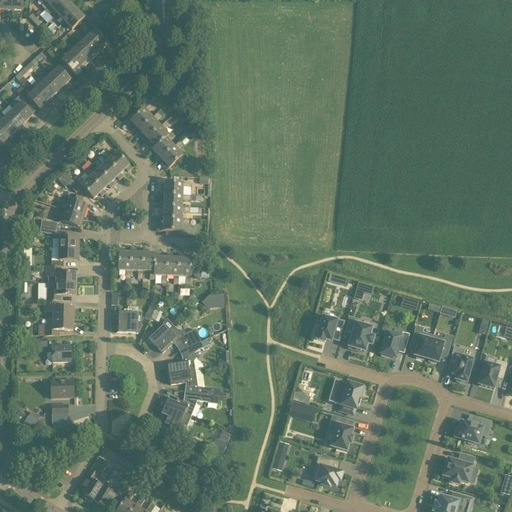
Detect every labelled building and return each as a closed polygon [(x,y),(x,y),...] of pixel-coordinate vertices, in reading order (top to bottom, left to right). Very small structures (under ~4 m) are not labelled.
[(1,0),(1,12),(12,12),(12,0),(1,0)] [(23,0),(12,0),(12,12),(23,12),(23,0)] [(45,11),(49,7),(49,8),(57,0),(42,0),(45,3),(41,7),(45,11)] [(57,0),(49,8),(50,8),(46,12),(49,16),(53,12),(57,16),(70,4),(66,0),(57,0)] [(57,16),(60,19),(57,22),(60,26),(63,23),(64,24),(77,12),(70,4),(57,16)] [(253,18),(251,22),(264,27),(268,16),(255,11),(253,18)] [(84,19),(77,12),(64,24),(72,32),(84,21),(85,20),(84,19)] [(292,12),(289,24),(293,25),(308,29),(311,17),(307,16),(302,15),(297,13),(292,12)] [(28,18),(33,23),(36,20),(32,15),(28,18)] [(84,21),(94,32),(95,31),(98,33),(101,31),(87,16),(84,19),(85,20),(84,21)] [(41,24),(36,20),(33,23),(37,28),(41,24)] [(248,29),(247,33),(260,38),(264,27),(251,22),(248,29)] [(293,25),(290,36),(309,41),(313,30),(308,29),(293,25)] [(43,34),(47,39),(51,35),(47,31),(43,34)] [(94,32),(87,39),(98,51),(107,43),(95,31),(94,32)] [(245,37),(242,44),(255,49),(260,38),(247,33),(245,37)] [(52,43),(55,40),(51,35),(47,39),(52,43)] [(287,47),(302,51),(302,52),(306,53),(309,41),(290,36),(287,47)] [(90,59),(98,51),(87,39),(78,47),(90,59)] [(282,45),(279,57),(284,59),(289,60),(294,61),(298,63),(302,52),(302,51),(287,47),(282,45)] [(82,67),(90,59),(78,47),(70,54),(82,67)] [(217,48),(212,61),(223,65),(228,52),(224,51),(217,48)] [(228,52),(223,65),(234,69),(239,56),(232,54),(228,52)] [(73,75),(82,67),(70,54),(62,62),(73,75)] [(40,55),(35,59),(39,63),(43,59),(40,55)] [(239,56),(234,69),(245,74),(250,61),(243,58),(239,56)] [(35,59),(27,66),(31,70),(39,63),(35,59)] [(23,78),(31,70),(27,66),(19,74),(23,78)] [(59,68),(51,76),(63,89),(71,81),(59,68)] [(277,71),(272,84),(283,88),(288,76),(284,74),(277,71)] [(18,82),(23,78),(19,74),(15,78),(18,82)] [(55,96),(63,89),(51,76),(43,83),(55,96)] [(288,76),(283,88),(294,93),(299,80),(292,77),(288,76)] [(299,80),(294,93),(305,97),(310,84),(303,81),(299,80)] [(43,83),(35,91),(47,103),(55,96),(43,83)] [(39,111),(47,103),(35,91),(27,98),(39,111)] [(318,98),(313,110),(326,114),(328,110),(330,103),(318,98)] [(140,107),(143,110),(130,123),(135,128),(133,130),(136,134),(139,132),(151,119),(147,114),(153,109),(149,105),(150,104),(148,101),(140,107)] [(21,104),(13,112),(25,124),(33,117),(31,115),(34,112),(26,103),(23,106),(21,104)] [(313,110),(309,120),(322,125),(325,119),(326,114),(313,110)] [(13,112),(5,119),(17,132),(25,124),(13,112)] [(160,128),(155,123),(161,117),(157,114),(151,119),(139,132),(144,137),(141,139),(144,143),(147,140),(160,128)] [(222,115),(217,128),(224,130),(228,132),(233,119),(222,115)] [(5,119),(0,123),(0,129),(9,139),(17,132),(5,119)] [(233,119),(228,132),(235,135),(239,136),(244,123),(233,119)] [(309,120),(305,131),(318,136),(319,132),(322,125),(309,120)] [(166,122),(160,128),(147,140),(152,145),(149,148),(152,152),(168,137),(163,132),(169,126),(166,122)] [(244,123),(239,136),(243,138),(250,140),(255,127),(244,123)] [(255,127),(250,140),(254,142),(261,145),(266,132),(255,127)] [(0,144),(1,146),(9,139),(0,129),(0,144)] [(305,131),(301,142),(314,147),(316,140),(318,136),(305,131)] [(171,134),(168,137),(152,152),(157,157),(155,159),(158,163),(161,161),(173,148),(169,143),(175,138),(171,134)] [(179,142),(173,148),(161,161),(166,166),(163,168),(166,172),(182,157),(177,152),(183,146),(179,142)] [(301,142),(296,153),(309,158),(312,151),(314,147),(301,142)] [(102,157),(107,162),(120,175),(125,170),(128,173),(131,170),(116,154),(111,159),(106,153),(102,157)] [(246,164),(245,168),(258,172),(262,161),(248,157),(246,164)] [(93,165),(99,171),(111,183),(116,179),(119,181),(123,178),(120,175),(107,162),(102,167),(97,162),(93,165)] [(287,166),(283,177),(287,179),(302,184),(306,173),(302,171),(297,169),(292,167),(287,166)] [(243,175),(242,180),(255,183),(258,172),(245,168),(243,175)] [(84,173),(90,179),(103,192),(108,187),(110,190),(114,186),(111,183),(99,171),(94,175),(88,170),(84,173)] [(80,190),(65,174),(57,181),(65,189),(68,186),(76,194),(80,190)] [(74,179),(81,187),(93,200),(99,195),(102,198),(105,195),(103,192),(90,179),(85,184),(77,176),(74,179)] [(287,179),(283,189),(302,197),(306,185),(302,184),(287,179)] [(241,184),(239,191),(252,194),(255,183),(242,180),(241,184)] [(190,185),(182,184),(164,184),(164,191),(160,191),(160,195),(160,196),(164,196),(182,197),(182,190),(190,190),(190,185)] [(279,200),(293,206),(298,208),(302,197),(283,189),(279,200)] [(237,195),(235,202),(249,206),(252,194),(239,191),(237,195)] [(70,196),(69,201),(68,201),(65,212),(84,218),(87,207),(80,205),(82,200),(70,196)] [(190,197),(182,197),(164,196),(164,203),(160,203),(160,207),(160,208),(164,209),(182,208),(182,202),(190,202),(190,197)] [(275,198),(270,210),(275,211),(280,213),(285,215),(289,217),(293,206),(279,200),(275,198)] [(189,209),(182,208),(164,209),(163,215),(160,215),(159,220),(159,221),(163,221),(181,221),(182,214),(189,214),(189,209)] [(80,229),(84,218),(65,212),(61,223),(80,229)] [(189,221),(181,221),(163,221),(163,228),(159,227),(159,232),(181,233),(181,226),(189,226),(189,221)] [(41,228),(56,230),(57,224),(41,222),(41,228)] [(56,230),(41,228),(40,234),(55,236),(56,230)] [(52,250),(58,250),(58,251),(79,251),(79,239),(59,239),(59,241),(53,241),(52,250)] [(130,280),(131,272),(131,254),(124,254),(124,251),(118,250),(118,272),(125,272),(125,280),(130,280)] [(58,251),(58,262),(51,261),(51,268),(62,268),(63,268),(63,263),(78,263),(79,251),(58,251)] [(142,281),(143,273),(143,255),(136,254),(136,251),(131,251),(131,254),(131,272),(137,273),(137,280),(142,281)] [(154,281),(154,277),(155,255),(148,255),(148,251),(143,251),(143,255),(143,273),(149,273),(149,281),(154,281)] [(166,285),(166,277),(166,259),(160,259),(160,255),(155,255),(154,277),(161,277),(161,285),(166,285)] [(178,286),(178,277),(179,260),(172,260),(172,255),(167,255),(166,259),(166,277),(173,277),(173,285),(178,286)] [(190,286),(190,278),(191,260),(184,260),(184,256),(179,256),(179,260),(178,277),(185,278),(185,286),(190,286)] [(56,286),(76,286),(76,275),(62,274),(62,268),(51,268),(45,268),(45,279),(48,279),(48,285),(56,286)] [(194,272),(193,288),(208,289),(208,272),(194,272)] [(330,276),(329,283),(349,285),(350,278),(330,276)] [(363,300),(364,293),(373,295),(375,286),(358,283),(355,299),(363,300)] [(56,286),(56,291),(45,291),(45,303),(60,303),(61,303),(61,297),(76,297),(76,286),(56,286)] [(53,314),(53,320),(73,321),(73,309),(60,309),(60,303),(45,303),(44,303),(43,314),(53,314)] [(127,308),(127,312),(127,334),(137,335),(138,309),(127,308)] [(150,320),(153,311),(149,309),(144,319),(149,321),(150,320)] [(154,312),(153,311),(150,320),(155,322),(159,312),(155,310),(154,312)] [(124,312),(124,314),(117,314),(116,324),(116,334),(127,334),(127,312),(124,312)] [(339,339),(344,323),(337,321),(336,322),(323,318),(319,329),(317,329),(314,337),(317,338),(316,341),(325,343),(325,341),(331,343),(332,341),(333,337),(339,339)] [(358,321),(350,319),(344,338),(352,340),(350,348),(356,350),(355,352),(364,355),(364,352),(365,353),(368,345),(372,346),(374,339),(370,337),(372,329),(357,325),(358,321)] [(53,320),(53,326),(38,326),(38,338),(59,338),(59,334),(64,334),(64,332),(73,332),(73,321),(53,320)] [(166,322),(162,326),(147,339),(154,347),(173,329),(166,322)] [(173,329),(155,347),(162,355),(169,348),(173,344),(176,347),(177,348),(179,353),(187,350),(200,344),(194,331),(186,335),(183,332),(181,331),(179,333),(174,328),(173,329)] [(426,361),(433,338),(422,334),(423,330),(416,328),(412,341),(418,343),(414,357),(416,358),(416,360),(423,362),(423,360),(426,361)] [(386,334),(380,355),(381,356),(381,357),(388,359),(388,358),(396,360),(399,348),(405,350),(409,336),(402,334),(401,338),(386,334)] [(444,341),(433,338),(426,361),(429,361),(428,363),(435,365),(436,363),(438,364),(442,350),(449,351),(452,339),(445,337),(444,341)] [(30,349),(47,349),(47,340),(29,341),(30,349)] [(177,364),(167,365),(169,376),(195,372),(193,362),(196,360),(196,359),(194,354),(203,349),(200,344),(187,350),(179,353),(182,358),(182,359),(182,363),(177,364)] [(71,347),(52,348),(52,364),(72,364),(71,347)] [(466,384),(473,361),(462,358),(464,351),(453,348),(448,367),(454,369),(452,376),(456,377),(455,381),(457,381),(456,383),(464,386),(465,384),(466,384)] [(478,386),(493,390),(496,379),(502,381),(506,365),(496,362),(495,368),(485,365),(478,386)] [(184,394),(214,397),(215,391),(197,388),(195,372),(169,376),(170,386),(185,384),(184,394)] [(72,381),(50,382),(51,400),(73,399),(72,381)] [(340,382),(334,404),(341,406),(339,413),(348,416),(350,409),(356,411),(357,408),(359,408),(361,401),(359,400),(362,389),(340,382)] [(183,404),(169,398),(165,408),(191,418),(197,403),(218,405),(218,398),(214,397),(184,394),(183,404)] [(294,394),(292,401),(308,406),(310,398),(294,394)] [(52,417),(68,416),(67,406),(51,406),(52,417)] [(305,410),(294,406),(291,416),(303,420),(305,410)] [(165,408),(165,409),(163,408),(162,409),(160,412),(161,414),(163,414),(161,418),(165,420),(165,421),(166,423),(168,423),(166,428),(182,435),(184,427),(187,428),(191,418),(165,408)] [(33,428),(40,419),(31,413),(25,422),(33,428)] [(336,431),(331,448),(346,452),(352,431),(343,428),(345,422),(333,418),(329,429),(336,431)] [(478,419),(476,426),(460,422),(458,430),(456,429),(453,440),(468,444),(467,445),(476,448),(476,446),(479,447),(482,438),(487,439),(491,423),(478,419)] [(222,457),(227,445),(216,440),(211,452),(222,457)] [(273,470),(282,472),(290,445),(281,443),(273,470)] [(117,464),(121,458),(106,449),(100,459),(106,463),(108,459),(117,464)] [(444,467),(442,475),(444,476),(443,477),(452,480),(451,484),(459,486),(460,482),(468,484),(472,468),(474,459),(460,455),(458,464),(451,462),(449,466),(447,466),(446,467),(444,467)] [(121,458),(117,464),(128,471),(125,475),(132,479),(138,469),(121,458)] [(331,462),(318,458),(311,481),(321,484),(321,486),(329,489),(330,487),(335,488),(337,482),(340,482),(342,474),(329,470),(331,462)] [(78,491),(84,495),(83,496),(85,497),(84,498),(84,500),(90,503),(92,503),(93,501),(94,502),(105,483),(96,477),(97,475),(91,471),(78,491)] [(511,478),(506,477),(500,495),(508,497),(511,483),(511,478)] [(104,509),(109,502),(115,506),(123,492),(117,488),(116,490),(105,483),(94,502),(104,509)] [(162,488),(156,499),(164,504),(171,493),(162,488)] [(130,492),(124,500),(117,511),(131,511),(135,507),(129,503),(134,494),(130,492)] [(465,506),(467,499),(450,494),(448,500),(440,498),(438,505),(435,504),(433,511),(455,511),(458,504),(465,506)] [(140,498),(135,507),(131,511),(143,511),(139,509),(145,501),(140,498)]
